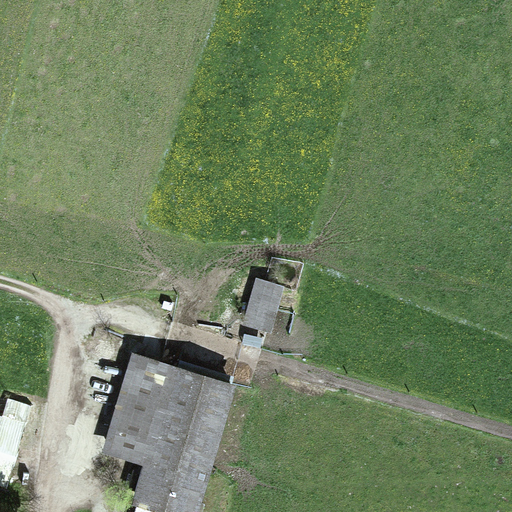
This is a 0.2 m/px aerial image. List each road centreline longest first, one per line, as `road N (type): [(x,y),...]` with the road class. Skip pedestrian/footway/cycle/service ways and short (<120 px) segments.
road 1 (track): [(58,286),(511,421)]
road 2 (track): [(29,511),(35,360),(58,286)]
